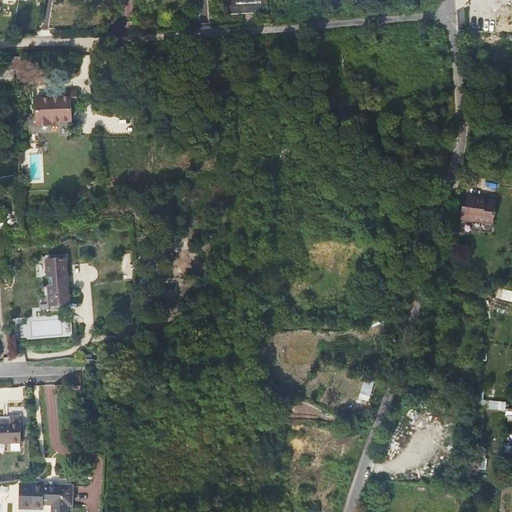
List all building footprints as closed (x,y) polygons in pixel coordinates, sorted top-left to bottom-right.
[(260,0),(226,0),(228,11),(261,7),(260,0)] [(75,90),(57,91),(57,97),(69,97),(69,104),(76,103),(75,90)] [(57,97),(35,98),(36,125),(50,124),(50,122),(70,121),(69,104),(69,97),(57,97)] [(480,193),(470,192),(468,205),(465,204),(463,215),(496,220),(498,199),(480,196),(480,193)] [(65,258),(48,259),(52,311),(69,309),(65,258)] [(511,290),(503,289),(501,300),(511,301),(511,290)] [(11,394),(20,395),(21,388),(0,387),(0,397),(11,398),(11,394)] [(476,404),(482,405),(484,391),(478,390),(476,404)] [(506,410),(506,401),(484,400),(483,409),(506,410)] [(0,434),(17,434),(16,415),(3,415),(0,414),(0,434)] [(17,481),(17,489),(16,496),(16,505),(40,507),(41,502),(50,502),(49,511),(64,511),(65,503),(69,503),(71,483),(43,482),(42,480),(32,480),(31,482),(17,481)]
